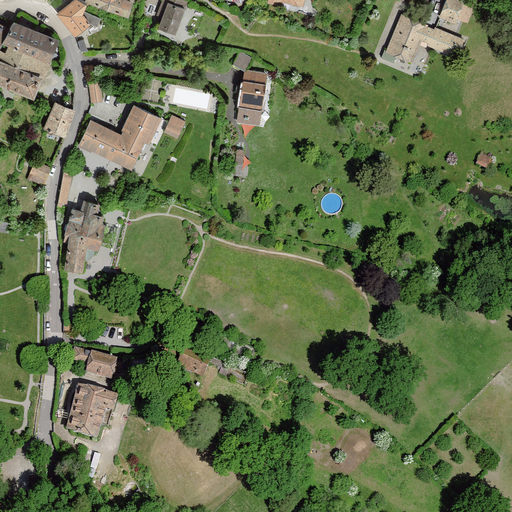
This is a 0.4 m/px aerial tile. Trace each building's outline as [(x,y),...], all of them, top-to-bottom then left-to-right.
[(87,2),(82,0),(73,0),(58,12),(77,36),(91,24),(97,27),(101,19),(85,12),(88,2),(87,2)] [(87,0),(87,2),(88,2),(129,17),(134,0),(87,0)] [(187,3),(178,0),(164,0),(159,15),(166,18),(161,29),(175,34),(187,3)] [(457,0),(447,0),(440,16),(455,23),(457,17),(467,22),(473,7),(457,0)] [(403,14),(388,50),(412,60),(420,39),(457,54),(463,39),(403,14)] [(48,58),(56,37),(12,20),(10,27),(4,41),(8,42),(48,58)] [(10,27),(0,22),(0,48),(4,41),(10,27)] [(84,39),(78,41),(82,53),(88,51),(84,39)] [(5,50),(0,48),(0,56),(41,74),(44,75),(51,59),(48,58),(8,42),(5,50)] [(240,67),(246,71),(252,58),(240,51),(233,64),(240,67)] [(0,80),(33,94),(41,74),(0,56),(0,80)] [(246,71),(245,78),(265,80),(266,74),(246,71)] [(259,122),(265,80),(245,78),(239,119),(259,122)] [(100,80),(88,82),(91,101),(103,100),(100,80)] [(73,108),(54,101),(45,127),(64,134),(73,108)] [(91,119),(81,141),(131,165),(144,139),(146,140),(158,115),(136,104),(122,134),(91,119)] [(186,121),(172,114),(164,130),(178,137),(186,121)] [(31,180),(44,185),(50,167),(35,161),(32,171),(34,172),(31,180)] [(69,204),(75,172),(67,170),(60,202),(69,204)] [(64,265),(80,268),(84,244),(97,247),(103,223),(100,222),(102,214),(96,212),(98,202),(84,199),(81,210),(72,207),(64,238),(69,240),(64,265)] [(186,348),(178,366),(203,377),(211,359),(186,348)] [(115,360),(74,350),(72,360),(88,364),(85,374),(110,380),(115,360)] [(78,387),(66,431),(96,439),(104,410),(113,412),(117,397),(78,387)]
